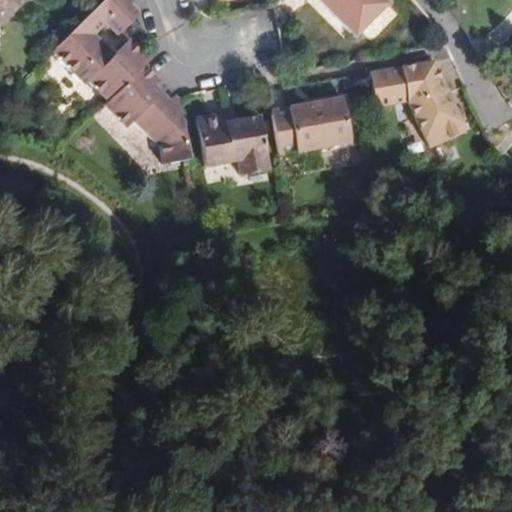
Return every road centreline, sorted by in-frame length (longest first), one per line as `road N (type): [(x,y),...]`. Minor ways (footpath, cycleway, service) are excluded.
road 1 (residential): [(404,0),(449,49),(483,141)]
road 2 (residential): [(159,0),(167,30),(210,67),(271,59)]
